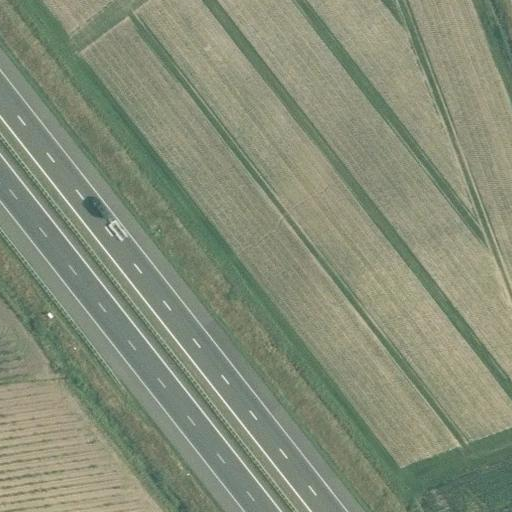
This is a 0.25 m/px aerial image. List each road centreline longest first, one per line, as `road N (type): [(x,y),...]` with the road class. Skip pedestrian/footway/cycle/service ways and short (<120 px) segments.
road 1 (motorway): [(328,511),(0,93)]
road 2 (motorway): [(0,180),(260,511)]
